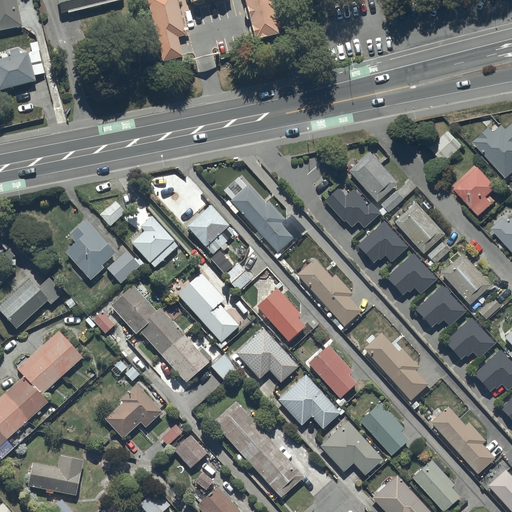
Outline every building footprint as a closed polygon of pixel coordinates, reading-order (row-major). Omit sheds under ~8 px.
[(17,0),(0,0),(0,33),(24,28),(17,0)] [(51,0),(57,20),(125,3),(124,0),(51,0)] [(181,0),(146,0),(164,57),(182,52),(176,31),(190,27),(181,0)] [(264,0),(242,0),(251,29),(271,24),(264,0)] [(34,77),(45,75),(39,52),(40,52),(38,42),(29,44),(31,53),(21,56),(19,49),(9,51),(11,59),(0,61),(0,92),(36,84),(34,77)] [(490,127),(473,143),(507,180),(511,175),(511,125),(507,130),(503,126),(495,133),(490,127)] [(450,131),(430,149),(444,165),(464,147),(450,131)] [(351,171),(348,173),(377,205),(399,186),(369,154),(357,165),(352,160),(346,166),(351,171)] [(498,189),(476,166),(452,190),(480,218),(496,202),(491,196),(498,189)] [(235,215),(238,212),(278,255),(282,251),(284,254),(290,248),(289,247),(292,245),(290,243),(295,238),(283,224),(286,221),(269,202),(265,206),(248,186),(230,203),(233,206),(229,209),(235,215)] [(338,190),(324,203),(339,220),(334,225),(340,231),(347,224),(352,229),(358,224),(364,230),(381,215),(371,204),(368,207),(353,191),(345,198),(338,190)] [(396,192),(381,206),(389,214),(397,207),(399,209),(405,204),(402,200),(403,200),(396,192)] [(126,214),(116,202),(99,216),(109,228),(126,214)] [(415,204),(394,224),(423,256),(445,237),(415,204)] [(211,206),(186,229),(205,250),(206,249),(212,256),(220,249),(223,252),(228,248),(225,244),(227,242),(221,235),(229,228),(228,226),(229,225),(227,222),(225,224),(223,221),(223,220),(217,213),(215,212),(216,211),(214,208),(213,209),(211,206)] [(143,234),(130,246),(149,266),(150,265),(154,269),(178,247),(151,218),(139,230),(143,234)] [(504,219),(491,231),(511,253),(511,219),(508,224),(504,219)] [(85,222),(68,237),(75,245),(64,254),(90,283),(104,270),(101,267),(116,254),(118,252),(113,246),(110,249),(104,242),(106,240),(102,235),(100,238),(85,222)] [(384,222),(356,247),(373,265),(378,261),(379,262),(385,258),(391,264),(408,249),(384,222)] [(450,251),(442,242),(426,256),(431,261),(426,265),(430,269),(434,265),(434,266),(450,251)] [(140,268),(144,265),(137,258),(134,261),(126,252),(106,269),(120,286),(140,268)] [(414,254),(386,279),(402,297),(407,293),(408,295),(414,290),(420,296),(438,281),(414,254)] [(489,300),(484,294),(491,288),(462,256),(440,275),(469,308),(480,298),(485,304),(489,300)] [(314,260),(296,276),(345,329),(363,313),(349,298),(353,295),(335,276),(331,279),(314,260)] [(239,265),(224,278),(237,293),(252,280),(239,265)] [(201,275),(177,296),(220,345),(240,328),(220,305),(224,301),(201,275)] [(29,280),(0,306),(0,312),(17,331),(48,303),(51,306),(63,295),(49,279),(38,289),(29,280)] [(110,308),(136,337),(139,334),(186,385),(214,360),(202,348),(198,352),(160,310),(156,313),(133,287),(110,308)] [(442,287),(415,312),(431,330),(432,330),(438,336),(443,332),(439,327),(443,322),(449,329),(466,314),(442,287)] [(277,290),(256,309),(288,344),(305,328),(298,320),(302,317),(277,290)] [(85,295),(79,301),(87,310),(94,304),(85,295)] [(493,300),(478,313),(485,321),(500,308),(493,300)] [(89,318),(85,322),(92,330),(96,326),(105,336),(106,335),(115,345),(122,339),(113,329),(115,327),(102,312),(92,322),(89,318)] [(472,319),(444,344),(460,362),(466,357),(467,359),(472,354),(478,360),(495,345),(472,319)] [(235,355),(239,359),(236,363),(241,368),(244,365),(259,382),(269,373),(280,385),(298,369),(264,330),(235,355)] [(0,448),(51,404),(43,395),(84,359),(60,331),(16,370),(24,378),(0,399),(0,448)] [(381,334),(363,350),(411,403),(429,386),(416,372),(419,369),(402,350),(399,353),(381,334)] [(308,366),(305,369),(341,409),(347,403),(343,399),(358,385),(350,377),(354,374),(329,346),(308,365),(308,366)] [(511,363),(501,352),(474,376),(489,394),(494,390),(496,392),(502,386),(508,393),(511,389),(511,363)] [(225,355),(210,368),(224,383),(238,371),(225,355)] [(119,356),(111,364),(114,367),(110,371),(117,378),(129,366),(119,356)] [(132,367),(124,375),(132,383),(140,375),(132,367)] [(305,377),(277,403),(302,428),(311,419),(323,431),(337,418),(340,421),(346,415),(341,409),(338,412),(305,377)] [(122,404),(104,420),(122,441),(140,425),(145,430),(162,414),(137,386),(119,401),(122,404)] [(511,399),(500,410),(511,422),(511,399)] [(305,478),(236,402),(212,424),(239,454),(234,459),(240,466),(245,461),(280,500),(305,478)] [(380,403),(359,423),(391,459),(410,442),(402,433),(404,431),(380,403)] [(447,407),(429,424),(477,477),(496,460),(483,446),(486,443),(469,423),(465,427),(447,407)] [(331,438),(320,448),(343,475),(353,466),(364,479),(383,462),(348,422),(339,430),(337,427),(328,435),(331,438)] [(176,425),(160,439),(168,447),(183,433),(176,425)] [(191,436),(173,452),(190,470),(208,455),(191,436)] [(57,469),(32,464),(27,488),(45,492),(45,495),(53,496),(53,493),(76,498),(84,462),(60,457),(57,469)] [(414,477),(411,479),(440,511),(445,511),(460,499),(452,490),(455,487),(444,474),(447,471),(436,459),(423,470),(421,467),(413,475),(414,477)] [(511,511),(511,477),(506,471),(487,488),(509,511),(511,511)] [(202,473),(194,483),(206,492),(213,482),(202,473)] [(374,497),(372,499),(383,511),(430,511),(398,476),(385,487),(383,484),(371,494),(374,497)] [(197,508),(200,511),(239,511),(218,488),(197,508)] [(155,491),(139,506),(144,511),(164,511),(170,507),(155,491)] [(47,511),(71,511),(61,501),(53,509),(51,507),(46,511),(47,511)] [(0,511),(8,511),(0,502),(0,511)]
